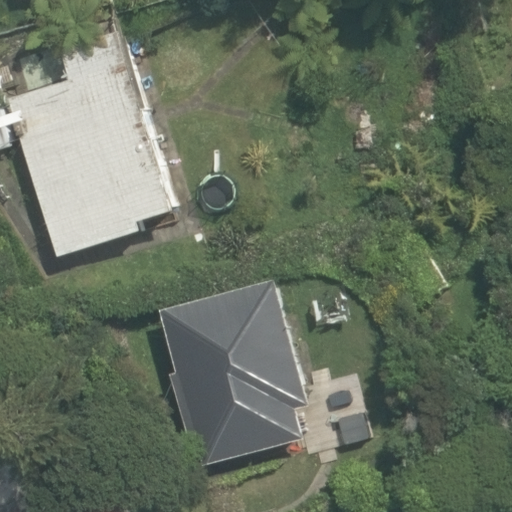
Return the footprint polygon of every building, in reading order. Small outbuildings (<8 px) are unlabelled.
[(18,102),(67,261),(155,233),(151,221),(186,210),(131,34),(70,53),(80,83),(18,102)] [(0,170),(1,170),(0,166),(0,153),(19,148),(4,103),(0,104),(0,170)] [(388,253),(422,308),(452,289),(418,234),(388,253)] [(203,439),(211,468),(313,441),(305,411),(319,407),(285,280),(170,311),(187,374),(179,376),(196,441),(203,439)] [(56,511),(140,511),(135,491),(56,511)] [(451,511),(449,503),(415,511),(451,511)]
